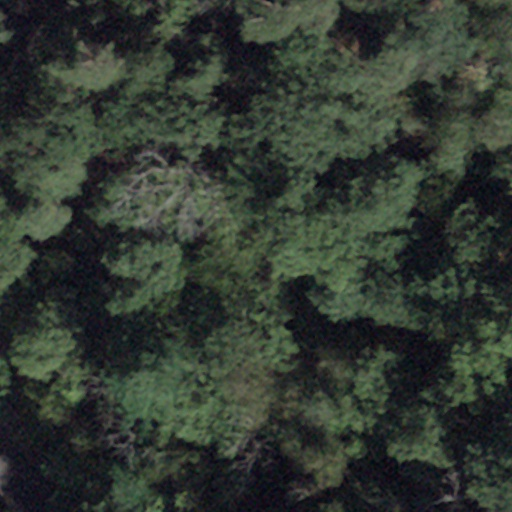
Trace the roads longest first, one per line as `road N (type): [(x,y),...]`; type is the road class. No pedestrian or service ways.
road 1 (motorway): [(467,511),(129,0)]
road 2 (motorway): [(0,141),(220,511)]
